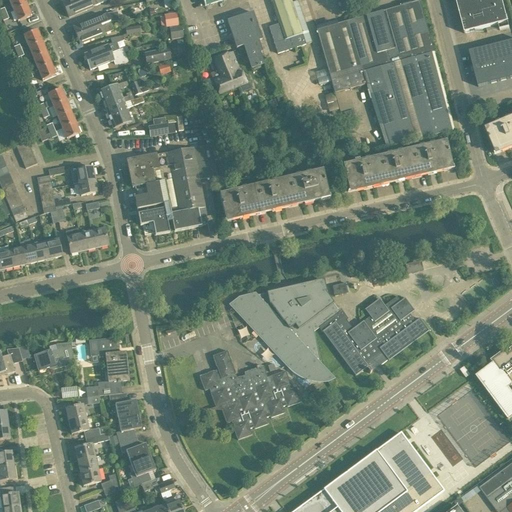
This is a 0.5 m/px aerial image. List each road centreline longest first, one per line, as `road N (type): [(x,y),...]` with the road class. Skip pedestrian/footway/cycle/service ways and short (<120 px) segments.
road 1 (residential): [(131,262),(486,181)]
road 2 (tertiary): [(230,511),(511,306)]
road 3 (residential): [(131,262),(105,155),(41,0)]
road 4 (residential): [(214,511),(159,424),(131,262)]
road 5 (residential): [(486,181),(435,0)]
road 6 (residential): [(69,511),(42,398),(27,389),(0,392)]
road 7 (residential): [(0,295),(131,262)]
